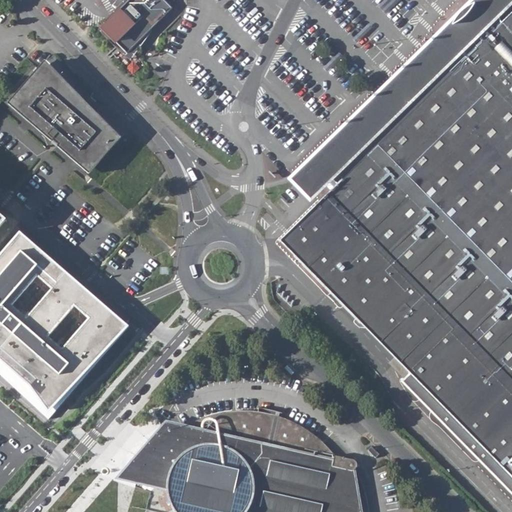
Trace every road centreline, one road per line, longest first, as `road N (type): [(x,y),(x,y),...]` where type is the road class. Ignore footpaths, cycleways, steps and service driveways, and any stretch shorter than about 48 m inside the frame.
road 1 (residential): [(24,511),(210,297)]
road 2 (residential): [(463,511),(285,333)]
road 3 (residential): [(166,141),(31,0)]
